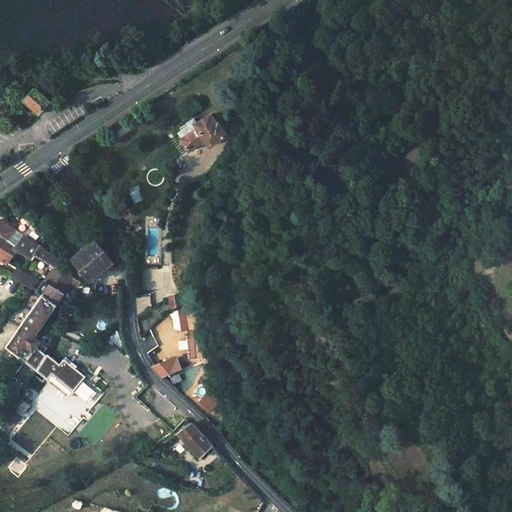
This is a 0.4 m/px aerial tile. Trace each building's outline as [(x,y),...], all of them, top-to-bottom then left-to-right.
[(50,103),(36,90),(27,100),(40,113),(50,103)] [(195,119),(180,129),(181,132),(179,134),(183,140),(182,141),(188,151),(205,140),(209,147),(228,135),(220,123),(218,125),(212,115),(198,124),(195,119)] [(0,239),(15,250),(30,260),(39,248),(0,220),(0,239)] [(0,259),(6,263),(15,250),(0,239),(0,259)] [(94,241),(73,258),(90,280),(112,262),(94,241)] [(51,263),(54,265),(57,261),(39,248),(30,260),(34,263),(37,258),(49,267),(51,263)] [(38,283),(33,290),(42,296),(55,304),(68,286),(75,290),(79,282),(54,265),(51,263),(49,267),(38,283)] [(17,270),(13,276),(19,281),(23,274),(17,270)] [(23,274),(19,281),(33,290),(38,283),(23,274)] [(182,292),(169,294),(175,327),(187,325),(182,292)] [(55,304),(42,296),(6,347),(36,368),(45,355),(40,351),(42,347),(33,342),(36,338),(33,336),(55,304)] [(163,377),(182,368),(176,357),(154,366),(163,377)] [(30,379),(21,394),(26,398),(36,382),(30,379)] [(91,407),(84,400),(80,405),(87,411),(91,407)] [(99,413),(91,407),(87,411),(95,418),(99,413)] [(192,424),(178,433),(201,457),(213,446),(192,424)]
